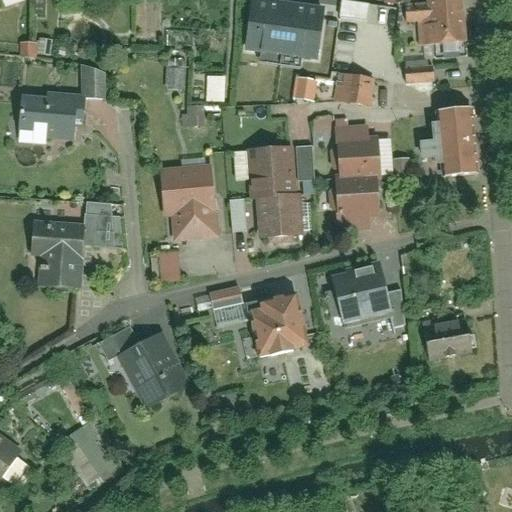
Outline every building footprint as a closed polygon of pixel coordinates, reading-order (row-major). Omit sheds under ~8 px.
[(316,62),(323,9),(255,0),(251,0),(244,52),(316,62)] [(453,44),(450,0),(374,0),(376,17),(391,17),(394,68),(421,66),(419,49),(453,44)] [(334,2),(333,17),(364,19),(365,4),(334,2)] [(6,124),(69,128),(71,88),(100,90),(102,54),(66,51),(64,86),(9,82),(6,124)] [(162,88),(181,89),(181,69),(162,68),(162,88)] [(202,101),(219,102),(220,76),(203,76),(202,101)] [(335,101),(370,106),(374,82),(339,76),(335,101)] [(297,78),(295,100),(310,102),(313,80),(297,78)] [(182,106),(181,125),(199,125),(199,106),(182,106)] [(476,152),(472,111),(438,114),(440,134),(418,136),(420,154),(441,152),(443,178),(483,175),(481,152),(476,152)] [(313,116),(312,130),(328,131),(330,118),(313,116)] [(340,171),(340,180),(377,178),(380,178),(377,143),(339,146),(339,150),(335,150),(333,154),(333,166),(336,171),(340,171)] [(260,200),(293,198),(290,150),(270,152),(266,148),(257,148),(253,152),(250,153),(253,200),(260,200)] [(208,151),(145,156),(149,204),(162,203),(163,227),(150,228),(152,262),(222,256),(220,224),(243,223),(240,183),(210,185),(208,151)] [(336,213),(338,213),(338,217),(379,214),(377,178),(340,180),(336,181),(337,191),(334,191),(331,195),(332,209),(336,213)] [(31,209),(24,268),(70,274),(75,237),(89,239),(95,195),(75,193),(72,214),(31,209)] [(293,198),(260,200),(263,240),(269,240),(270,245),(293,244),(293,238),(299,237),(297,198),(293,198)] [(392,320),(379,266),(347,274),(348,278),(333,282),(335,292),(325,294),(331,320),(341,317),(344,331),(392,320)] [(244,362),(305,348),(294,300),(318,294),(315,282),(286,289),(287,296),(251,304),(248,291),(207,300),(211,315),(232,310),(244,362)] [(455,306),(405,315),(415,366),(483,353),(475,314),(457,318),(455,306)] [(144,413),(196,388),(167,327),(133,343),(126,328),(85,348),(95,368),(117,358),(144,413)] [(80,483),(106,467),(82,425),(55,440),(80,483)] [(0,442),(0,496),(24,458),(0,442)] [(511,511),(511,503),(480,511),(511,511)]
